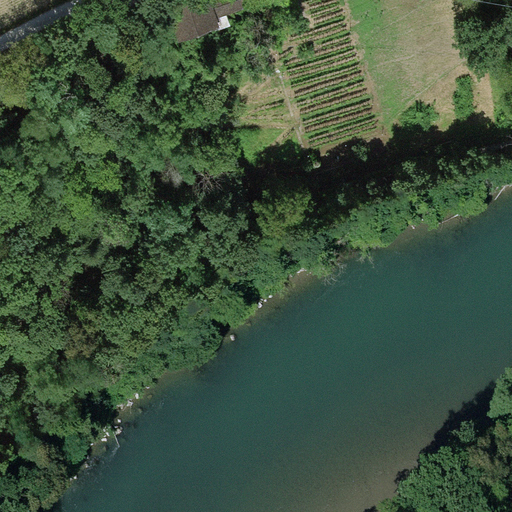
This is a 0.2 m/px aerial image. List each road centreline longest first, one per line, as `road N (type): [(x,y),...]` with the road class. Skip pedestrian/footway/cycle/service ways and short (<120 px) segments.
road 1 (track): [(0,338),(94,275),(237,228)]
road 2 (track): [(0,100),(121,0)]
